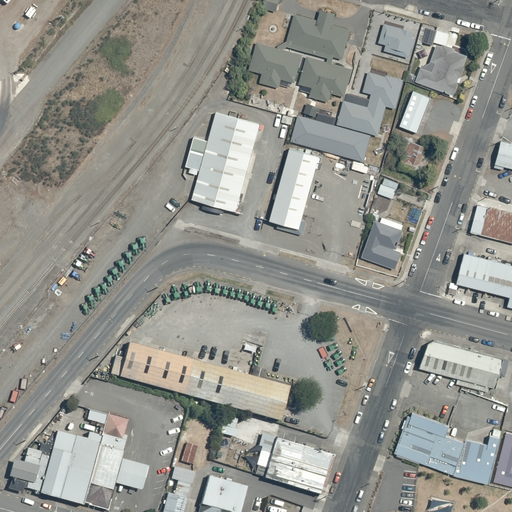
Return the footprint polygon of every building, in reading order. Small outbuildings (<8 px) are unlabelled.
[(318,20),(296,15),(287,42),(277,50),(256,44),(249,72),(262,75),(260,83),(281,89),(284,80),(297,83),(303,56),(284,51),(287,46),(328,58),(328,64),(309,59),(300,84),(314,88),(311,96),(329,102),(332,93),(345,98),(355,70),(334,63),(334,58),(343,60),(351,30),(333,26),(336,15),(320,11),(318,20)] [(425,61),(414,57),(411,67),(421,70),(417,83),(455,96),(459,82),(466,84),(471,69),(465,68),(469,57),(455,54),(456,50),(448,47),(452,32),(424,24),(418,44),(422,45),(422,42),(432,46),(433,43),(440,45),(438,49),(435,47),(430,62),(428,61),(425,70),(422,69),(425,61)] [(385,25),(379,43),(387,45),(385,51),(406,58),(413,34),(385,25)] [(370,101),(347,94),(338,125),(378,137),(388,107),(397,109),(406,81),(371,70),(364,93),(371,95),(370,101)] [(433,98),(415,91),(402,127),(419,134),(433,98)] [(319,105),(307,102),(304,113),(316,116),(319,105)] [(255,119),(209,107),(184,200),(230,213),(255,119)] [(373,137),(300,116),(293,141),(365,162),(373,137)] [(511,140),(493,135),(486,160),(511,167),(511,140)] [(431,150),(411,142),(401,168),(422,177),(428,164),(431,166),(434,159),(428,156),(431,150)] [(312,154),(282,146),(263,218),(293,226),(312,154)] [(383,184),(379,193),(393,199),(397,190),(383,184)] [(511,212),(476,204),(469,233),(511,243),(511,212)] [(404,224),(375,213),(372,219),(376,220),(363,256),(374,261),(381,243),(395,248),(404,224)] [(511,264),(464,252),(456,283),(510,297),(508,305),(511,306),(511,264)] [(494,352),(423,333),(416,361),(486,380),(494,352)] [(284,381),(119,337),(110,371),(275,416),(284,381)] [(121,415),(100,410),(95,429),(116,435),(121,415)] [(450,427),(412,414),(395,453),(488,485),(501,439),(490,435),(487,445),(466,440),(465,443),(447,436),(450,427)] [(70,430),(48,425),(30,489),(52,495),(70,430)] [(495,482),(511,486),(511,431),(505,430),(495,482)] [(69,432),(52,495),(75,501),(92,438),(69,432)] [(323,447),(267,432),(257,469),(313,484),(323,447)] [(116,444),(92,438),(81,478),(105,484),(116,444)] [(199,446),(185,443),(180,460),(193,464),(199,446)] [(140,459),(114,452),(107,477),(133,484),(140,459)] [(175,511),(188,466),(167,460),(152,511),(175,511)] [(237,476),(203,467),(195,497),(229,506),(237,476)]
